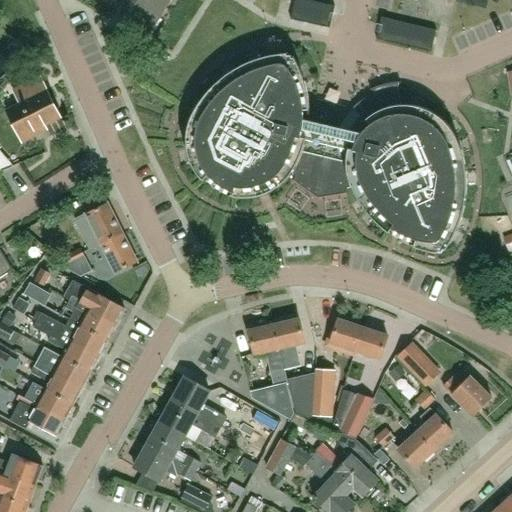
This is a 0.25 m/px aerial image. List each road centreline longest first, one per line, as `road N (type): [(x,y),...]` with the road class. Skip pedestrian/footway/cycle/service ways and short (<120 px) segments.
road 1 (residential): [(511,346),(405,297),(332,276),(267,278),(184,298)]
road 2 (residential): [(58,511),(184,298)]
road 3 (residential): [(511,44),(447,72),(348,48),(359,0)]
road 4 (residential): [(184,298),(112,148)]
road 5 (residential): [(112,148),(46,0)]
road 6 (residential): [(0,219),(112,148)]
